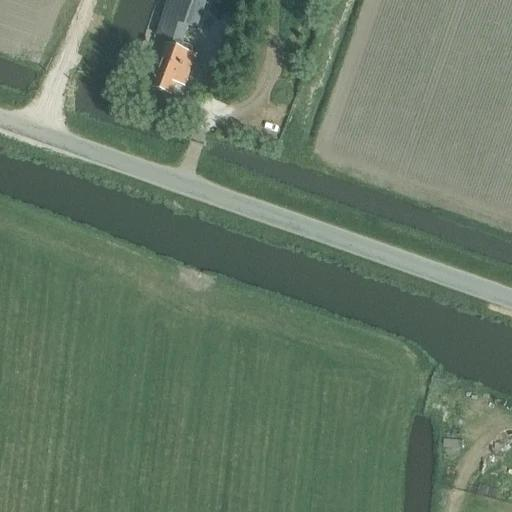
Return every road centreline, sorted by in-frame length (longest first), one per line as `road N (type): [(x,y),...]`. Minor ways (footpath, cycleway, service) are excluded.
road 1 (unclassified): [(511,300),(0,123)]
road 2 (track): [(238,23),(268,39),(267,83),(257,102),(239,112),(207,110)]
road 3 (track): [(90,0),(39,136)]
